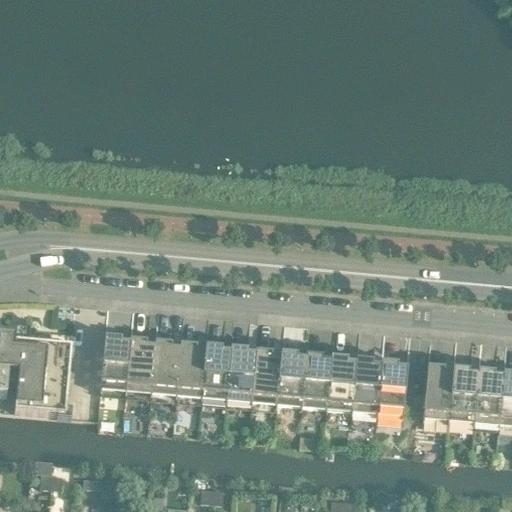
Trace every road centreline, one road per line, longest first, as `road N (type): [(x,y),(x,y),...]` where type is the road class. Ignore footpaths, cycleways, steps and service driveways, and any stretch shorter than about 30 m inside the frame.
road 1 (residential): [(0,279),(511,330)]
road 2 (tertiary): [(89,249),(511,289)]
